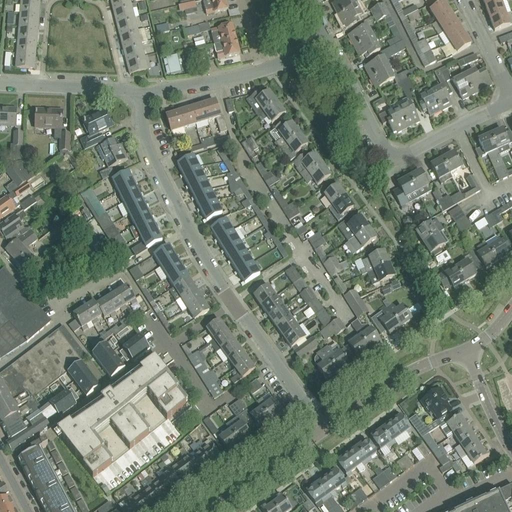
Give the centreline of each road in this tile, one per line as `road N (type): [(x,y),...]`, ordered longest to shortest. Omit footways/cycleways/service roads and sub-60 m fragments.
road 1 (residential): [(189,231),(61,315),(16,273)]
road 2 (tertiary): [(324,430),(389,382),(466,350)]
road 3 (residential): [(324,430),(232,303)]
road 4 (residential): [(189,231),(153,161),(140,94)]
road 5 (tertiary): [(210,511),(324,430)]
road 6 (residential): [(395,157),(331,43)]
road 7 (residential): [(395,157),(511,99)]
road 8 (residential): [(140,94),(259,72)]
